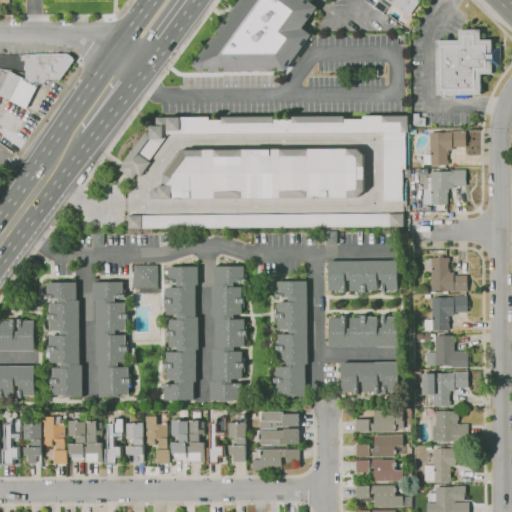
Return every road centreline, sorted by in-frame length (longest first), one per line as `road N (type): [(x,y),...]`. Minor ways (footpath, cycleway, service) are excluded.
road 1 (tertiary): [(511,93),(498,155),(502,511)]
road 2 (residential): [(0,491),(327,490)]
road 3 (primary): [(0,239),(128,64)]
road 4 (residential): [(0,35),(88,38),(128,64)]
